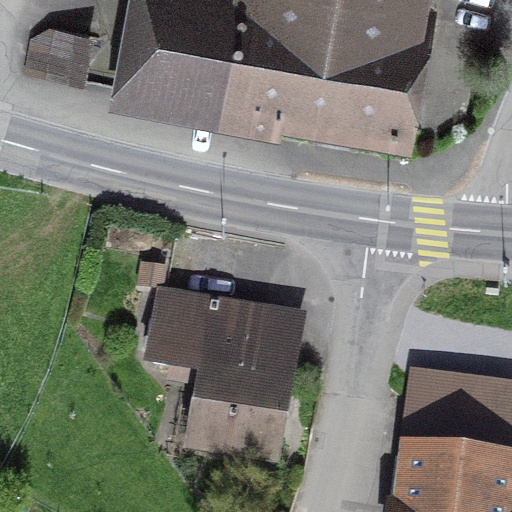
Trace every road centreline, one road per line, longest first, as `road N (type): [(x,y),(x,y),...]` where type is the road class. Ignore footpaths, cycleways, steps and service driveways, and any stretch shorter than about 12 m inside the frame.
road 1 (tertiary): [(370,219),(182,187),(0,137)]
road 2 (unclassified): [(370,219),(346,431),(322,511)]
road 3 (tertiary): [(511,233),(370,219)]
